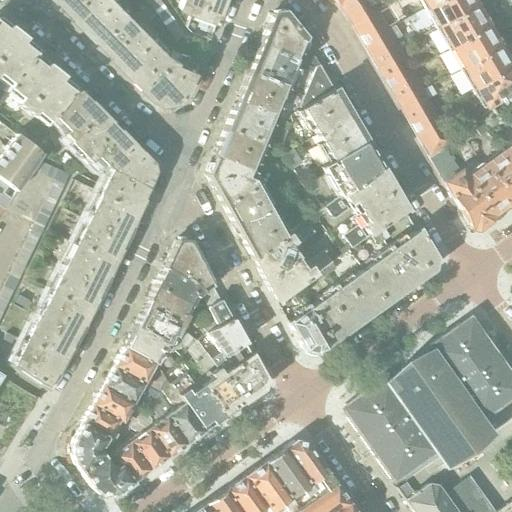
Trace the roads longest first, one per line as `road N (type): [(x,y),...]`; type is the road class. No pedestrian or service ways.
road 1 (residential): [(79,511),(41,454),(179,167)]
road 2 (residential): [(468,277),(303,0)]
road 3 (residential): [(179,167),(300,397)]
road 4 (residential): [(179,167),(14,0)]
road 5 (residential): [(300,397),(468,277)]
road 6 (residential): [(138,511),(300,397)]
road 7 (residential): [(179,167),(242,0)]
road 8 (residential): [(381,511),(300,397)]
